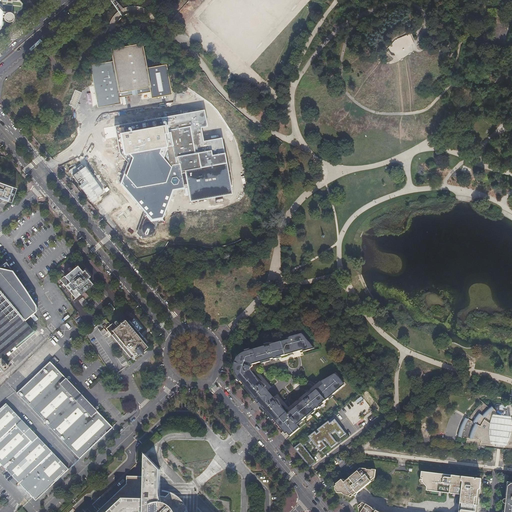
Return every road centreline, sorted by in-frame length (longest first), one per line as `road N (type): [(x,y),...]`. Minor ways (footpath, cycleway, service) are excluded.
road 1 (tertiary): [(181,331),(0,116)]
road 2 (tertiary): [(43,184),(172,338)]
road 3 (residential): [(44,511),(180,379)]
road 4 (residential): [(294,482),(391,411)]
